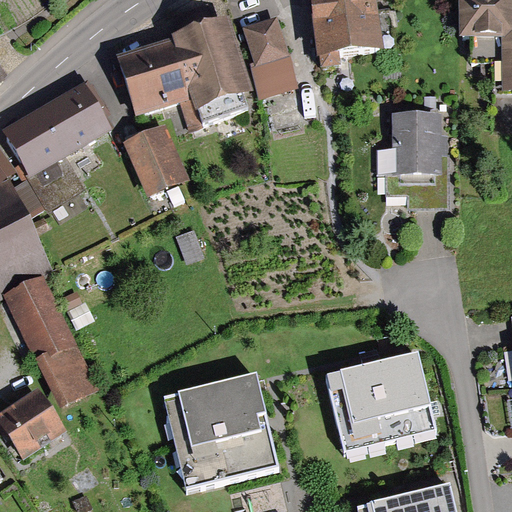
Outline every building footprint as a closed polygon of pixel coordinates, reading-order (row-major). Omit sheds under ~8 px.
[(377,0),(309,0),(317,63),(320,62),(321,72),(342,69),(340,60),(385,54),(377,0)] [(511,0),(458,0),(459,42),(503,42),(503,95),(511,95),(511,0)] [(253,89),(230,16),(216,21),(211,5),(172,17),(176,32),(172,34),(173,38),(117,54),(122,69),(136,116),(180,103),(189,130),(249,109),(243,92),(253,89)] [(278,20),(244,31),(255,66),(250,67),(261,101),(298,90),(292,59),(278,20)] [(0,90),(10,81),(0,70),(0,90)] [(33,217),(45,210),(48,214),(87,191),(67,157),(113,129),(106,118),(111,116),(90,81),(5,131),(24,164),(17,168),(25,181),(15,187),(33,217)] [(443,117),(393,118),(394,152),(378,152),(378,179),(387,179),(387,200),(408,200),(408,213),(450,212),(449,139),(443,139),(443,117)] [(165,124),(124,142),(149,198),(190,180),(165,124)] [(0,185),(9,179),(19,171),(0,146),(0,185)] [(0,204),(18,196),(9,179),(0,185),(0,204)] [(0,204),(0,300),(5,298),(45,278),(56,273),(18,196),(0,204)] [(195,232),(177,239),(187,267),(205,260),(195,232)] [(100,393),(45,278),(5,298),(60,413),(100,393)] [(77,293),(63,300),(78,331),(94,323),(86,305),(83,306),(77,293)] [(421,360),(328,381),(345,457),(439,436),(421,360)] [(166,403),(187,497),(279,476),(258,383),(166,403)] [(68,435),(38,392),(0,418),(0,429),(24,465),(68,435)] [(87,496),(72,504),(76,511),(88,511),(94,509),(87,496)] [(455,511),(452,496),(372,511),(455,511)]
